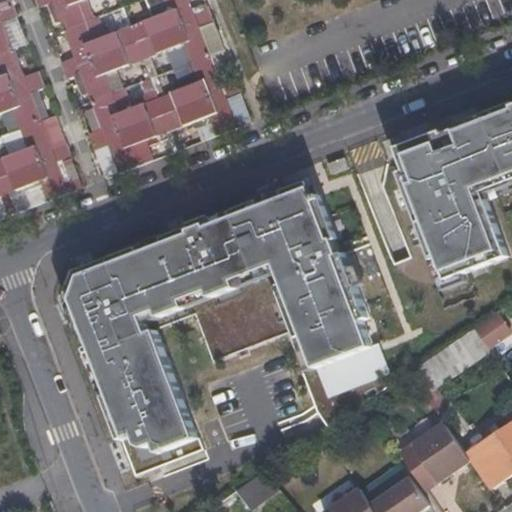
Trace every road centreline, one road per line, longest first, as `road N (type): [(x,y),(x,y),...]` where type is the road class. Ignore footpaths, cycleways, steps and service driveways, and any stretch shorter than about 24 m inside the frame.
road 1 (residential): [(2,261),(511,53)]
road 2 (residential): [(2,261),(99,511)]
